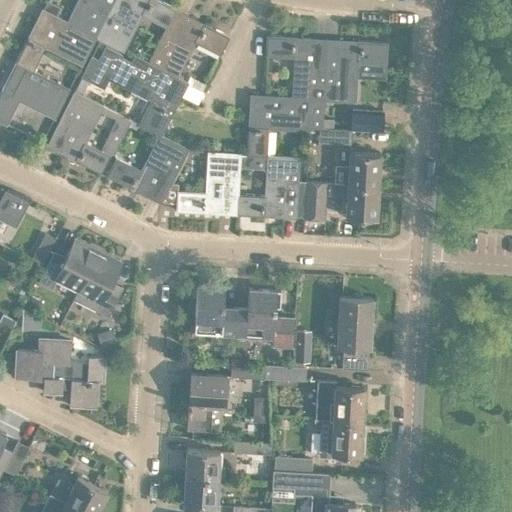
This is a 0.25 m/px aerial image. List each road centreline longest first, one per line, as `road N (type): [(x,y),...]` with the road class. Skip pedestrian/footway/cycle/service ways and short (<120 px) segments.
road 1 (residential): [(417,258),(159,247)]
road 2 (secondary): [(417,258),(410,511)]
road 3 (secondary): [(438,11),(417,258)]
road 4 (residential): [(148,463),(159,247)]
road 5 (residential): [(159,247),(0,164)]
road 6 (residential): [(0,390),(148,463)]
road 7 (residential): [(438,11),(304,0)]
